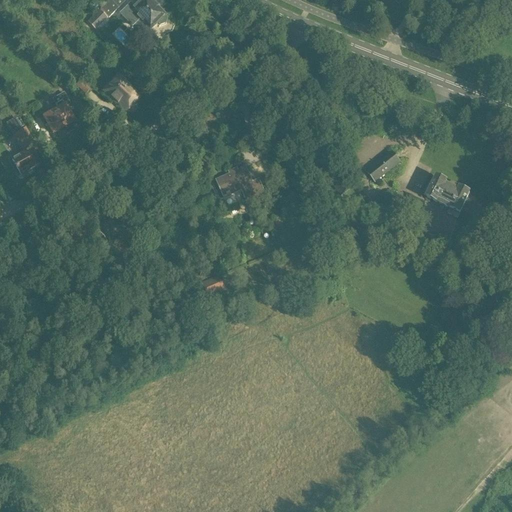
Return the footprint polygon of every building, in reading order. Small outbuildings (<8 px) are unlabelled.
[(109,18),(118,9),(110,0),(100,10),(109,18)] [(167,19),(153,5),(153,3),(149,0),(143,0),(140,3),(139,2),(132,9),(129,5),(120,14),(132,26),(134,25),(142,33),(148,27),(149,29),(156,22),(160,26),(165,24),(167,19)] [(91,63),(101,52),(95,47),(85,58),(91,63)] [(126,111),(138,98),(128,88),(129,86),(118,76),(115,79),(116,80),(103,93),(113,102),(115,100),(126,111)] [(85,95),(90,90),(81,81),(76,86),(85,95)] [(211,82),(206,85),(209,90),(214,87),(211,82)] [(49,112),(43,115),(44,117),(53,133),(63,128),(67,134),(75,129),(71,123),(73,122),(65,107),(69,104),(64,94),(59,97),(61,102),(55,105),(57,109),(59,112),(51,116),(49,112)] [(285,133),(273,125),(264,139),(277,147),(285,133)] [(26,152),(12,160),(21,175),(40,164),(36,156),(41,153),(26,129),(20,133),(24,138),(19,141),(26,152)] [(376,184),(401,164),(392,153),(367,173),(376,184)] [(253,184),(246,168),(218,180),(225,197),(241,190),(247,204),(266,196),(260,181),(253,184)] [(336,169),(326,177),(342,197),(352,189),(336,169)] [(459,192),(446,185),(447,183),(437,178),(427,198),(451,210),(448,214),(458,219),(460,215),(462,212),(469,216),(477,201),(469,197),(470,194),(460,189),(459,192)] [(218,277),(201,284),(207,297),(209,296),(223,290),(218,277)]
